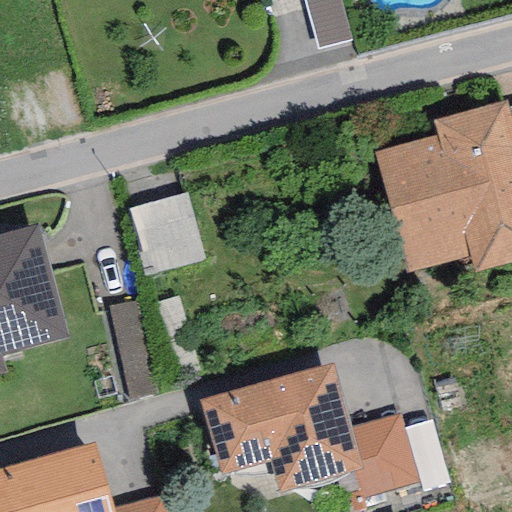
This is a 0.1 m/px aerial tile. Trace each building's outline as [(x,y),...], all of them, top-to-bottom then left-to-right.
[(511,131),(506,109),(433,127),(436,140),(373,158),(405,277),(476,258),(481,277),(511,268),(511,131)] [(199,193),(140,209),(159,276),(217,261),(199,193)] [(0,379),(7,377),(3,363),(69,345),(36,227),(0,236),(0,379)] [(333,370),(200,408),(221,481),(272,466),(280,497),(357,475),(362,474),(350,430),(333,370)] [(400,416),(350,430),(362,474),(357,475),(364,500),(419,484),(400,416)] [(109,511),(94,451),(0,476),(0,511),(109,511)] [(164,511),(161,499),(116,511),(164,511)]
